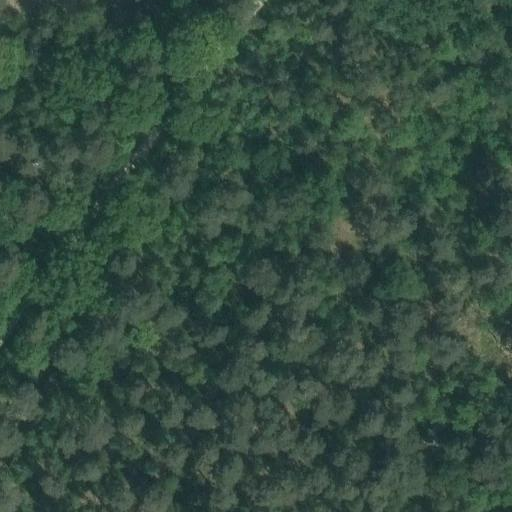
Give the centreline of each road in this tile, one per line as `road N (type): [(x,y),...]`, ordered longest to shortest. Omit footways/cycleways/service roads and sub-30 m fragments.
road 1 (unknown): [(0,374),(49,278),(0,212)]
road 2 (track): [(0,150),(108,204)]
